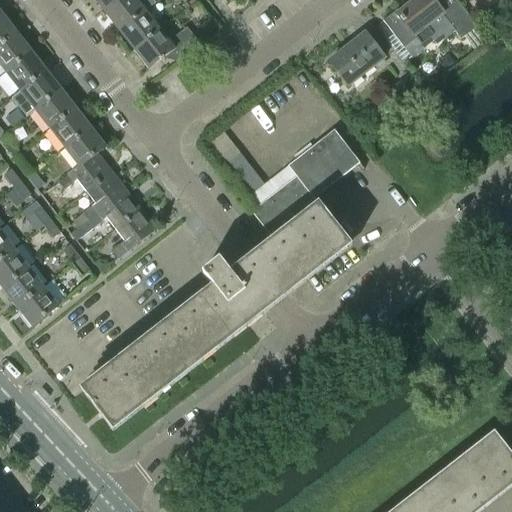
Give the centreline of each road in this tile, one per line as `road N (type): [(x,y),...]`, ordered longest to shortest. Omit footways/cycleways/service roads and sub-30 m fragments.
road 1 (residential): [(308,348),(153,138)]
road 2 (residential): [(109,507),(308,348)]
road 3 (residential): [(153,138),(333,0)]
road 4 (residential): [(153,138),(42,0)]
road 5 (residential): [(308,348),(434,246)]
road 6 (tertiary): [(109,507),(0,389)]
road 7 (residential): [(511,346),(434,246)]
